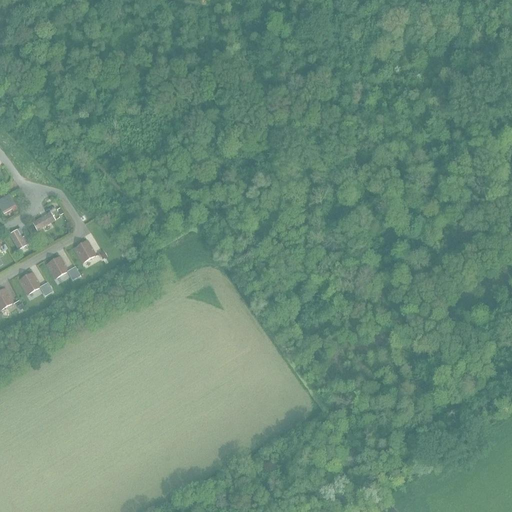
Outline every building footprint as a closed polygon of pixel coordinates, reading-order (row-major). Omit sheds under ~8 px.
[(0,207),(2,212),(14,206),(9,195),(0,200),(0,207)] [(55,221),(50,213),(33,223),(37,231),(55,221)] [(22,234),(20,229),(10,235),(19,250),(26,246),(26,245),(29,243),(25,236),(22,239),(20,235),(22,234)] [(82,263),(96,256),(87,241),(74,249),(82,263)] [(55,279),(68,272),(60,257),(47,265),(55,279)] [(27,295),(41,288),(32,273),(19,281),(27,295)] [(0,310),(13,303),(5,289),(0,291),(0,310)]
